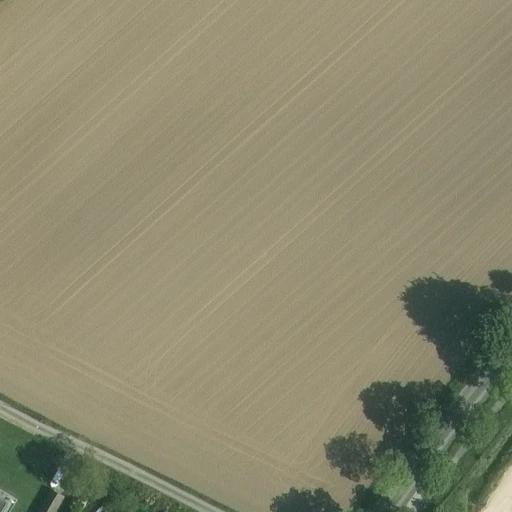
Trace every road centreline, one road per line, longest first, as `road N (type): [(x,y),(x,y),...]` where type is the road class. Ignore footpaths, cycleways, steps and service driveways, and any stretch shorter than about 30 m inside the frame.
road 1 (residential): [(0,405),(213,511)]
road 2 (tertiary): [(391,511),(511,356)]
